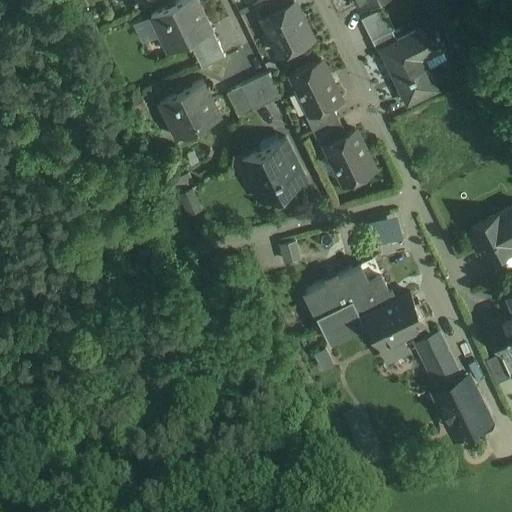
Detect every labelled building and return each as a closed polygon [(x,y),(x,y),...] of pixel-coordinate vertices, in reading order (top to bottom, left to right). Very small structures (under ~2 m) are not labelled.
[(198,0),(181,0),(152,14),(169,50),(189,41),(213,29),(198,0)] [(270,0),(268,2),(257,7),(262,17),(295,2),(294,0),(270,0)] [(295,2),(262,17),(280,53),(313,38),(295,2)] [(383,9),(362,19),(373,40),(392,30),(392,31),(394,30),(383,9)] [(397,41),(382,49),(408,103),(437,89),(438,88),(428,69),(423,71),(416,57),(426,52),(428,56),(445,47),(433,23),(397,41)] [(213,29),(189,41),(197,56),(200,55),(220,45),(213,29)] [(392,30),(373,40),(378,51),(382,49),(397,41),(392,31),(392,30)] [(322,59),(293,73),(311,111),(312,112),(332,102),(341,98),(322,59)] [(269,72),(242,85),(253,109),(280,95),(269,72)] [(204,80),(160,101),(178,137),(221,116),(204,80)] [(242,85),(227,92),(239,116),(253,109),(242,85)] [(332,102),(312,112),(311,111),(306,113),(314,130),(339,118),(332,102)] [(339,118),(314,130),(322,147),(327,144),(327,143),(347,133),(339,118)] [(347,133),(327,143),(327,144),(345,182),(375,167),(356,129),(347,133)] [(287,139),(245,161),(265,200),(306,180),(306,178),(303,179),(292,159),(294,158),(285,142),(287,140),(287,139)] [(201,206),(192,187),(181,193),(190,211),(201,206)] [(511,205),(499,212),(507,227),(511,224),(511,205)] [(511,224),(507,227),(499,212),(472,227),(489,260),(511,247),(511,224)] [(300,240),(279,242),(281,260),(302,258),(300,240)] [(374,258),(362,264),(369,280),(382,274),(374,258)] [(362,264),(307,291),(319,316),(373,289),(368,280),(369,280),(362,264)] [(369,280),(368,280),(373,289),(319,316),(332,341),(364,325),(368,333),(379,328),(371,310),(394,299),(394,298),(382,274),(369,280)] [(412,290),(396,298),(396,297),(394,298),(394,299),(371,310),(379,328),(386,341),(402,333),(427,321),(412,290)] [(511,313),(488,323),(501,351),(503,355),(511,350),(511,313)] [(439,330),(418,341),(428,362),(450,352),(439,330)] [(402,333),(386,341),(393,355),(409,348),(402,333)] [(511,350),(503,355),(511,375),(511,374),(511,350)] [(501,351),(487,358),(497,381),(511,375),(503,355),(501,351)] [(450,352),(428,362),(441,388),(462,378),(450,352)] [(441,388),(437,390),(447,412),(445,419),(475,430),(478,422),(490,416),(469,375),(462,378),(441,388)]
